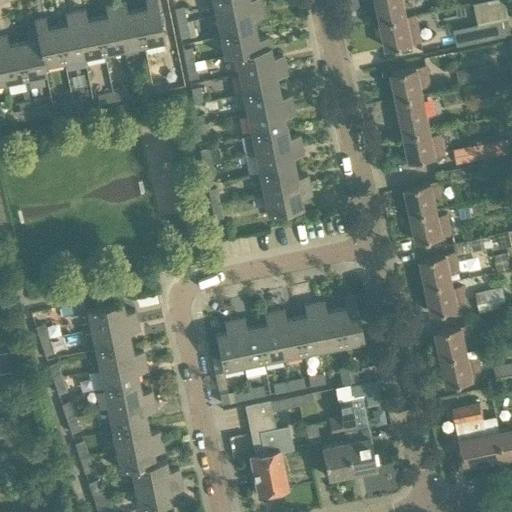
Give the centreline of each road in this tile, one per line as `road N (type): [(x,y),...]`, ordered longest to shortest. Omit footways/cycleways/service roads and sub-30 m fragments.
road 1 (residential): [(220,511),(178,312),(181,291),(373,247)]
road 2 (residential): [(426,507),(373,247)]
road 3 (residential): [(373,247),(320,0)]
